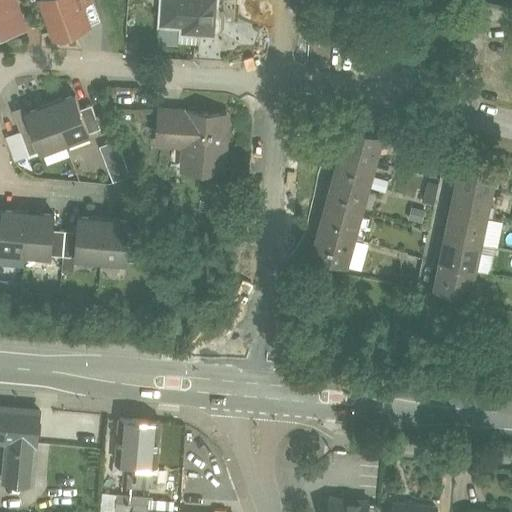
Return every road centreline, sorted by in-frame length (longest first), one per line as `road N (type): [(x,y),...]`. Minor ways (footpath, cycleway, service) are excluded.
road 1 (residential): [(281,77),(250,390)]
road 2 (residential): [(281,77),(0,68)]
road 3 (secondary): [(511,415),(250,390)]
road 4 (secondary): [(250,390),(0,367)]
road 5 (residential): [(462,119),(281,77)]
road 6 (residential): [(267,511),(252,451),(250,390)]
